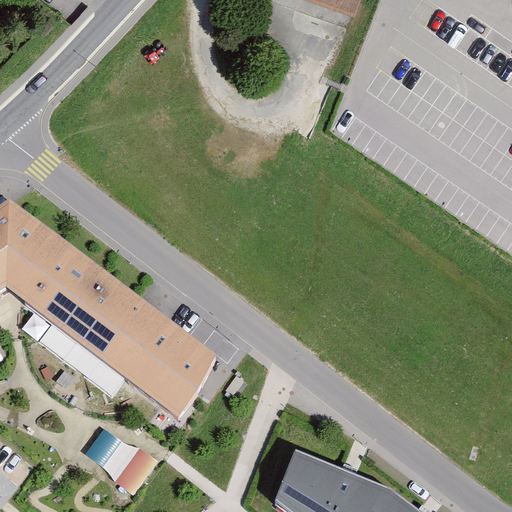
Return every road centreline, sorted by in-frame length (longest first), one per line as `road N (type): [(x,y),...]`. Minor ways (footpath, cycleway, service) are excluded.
road 1 (residential): [(0,132),(491,511)]
road 2 (unclassified): [(127,0),(0,132)]
